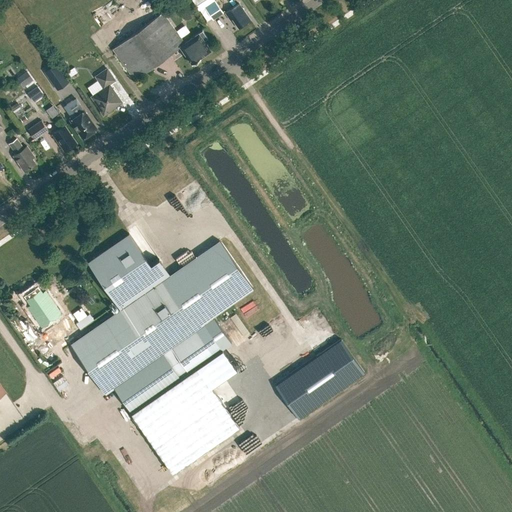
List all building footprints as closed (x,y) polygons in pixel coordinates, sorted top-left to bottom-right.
[(232,18),(238,28),(250,20),(238,3),(225,12),(230,20),(232,18)] [(186,6),(183,12),(181,12),(180,13),(180,14),(181,16),(181,18),(183,19),(184,20),(186,20),(187,20),(189,19),(190,18),(191,17),(189,15),(192,9),(186,6)] [(209,19),(214,17),(210,6),(205,7),(209,19)] [(112,48),(134,79),(180,46),(191,63),(192,63),(200,58),(200,57),(210,50),(203,41),(207,38),(202,30),(184,43),(162,12),(112,48)] [(43,71),(57,90),(69,82),(55,63),(43,71)] [(91,96),(101,111),(100,111),(103,116),(108,112),(107,112),(121,102),(109,84),(115,80),(107,68),(95,76),(103,88),(91,96)] [(40,84),(31,90),(37,100),(47,94),(40,84)] [(96,129),(96,127),(85,110),(84,110),(79,103),(72,108),(77,115),(70,120),(73,125),(74,126),(77,129),(76,129),(77,130),(82,137),(90,131),(92,131),(96,129)] [(55,117),(62,112),(56,104),(49,109),(55,117)] [(41,120),(28,129),(34,138),(47,129),(41,120)] [(76,143),(64,126),(53,134),(65,151),(76,143)] [(16,153),(13,155),(24,170),(35,163),(28,153),(31,152),(26,146),(23,148),(16,138),(9,143),(16,153)] [(120,309),(70,344),(105,393),(113,387),(149,438),(172,472),(239,426),(222,401),(212,387),(236,370),(222,348),(229,343),(211,317),(253,288),(219,240),(170,275),(159,258),(150,264),(129,233),(87,262),(120,309)] [(43,291),(41,293),(35,286),(21,296),(32,312),(29,314),(39,328),(59,314),(43,291)] [(254,327),(271,314),(266,308),(250,321),(254,327)] [(233,316),(245,336),(251,333),(239,312),(233,316)] [(341,339),(275,384),(298,418),(364,372),(341,339)]
